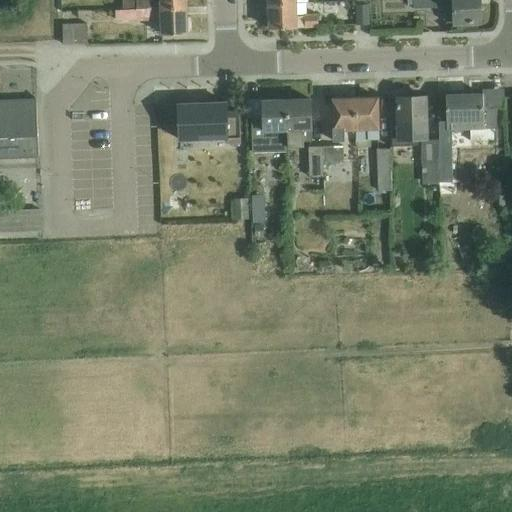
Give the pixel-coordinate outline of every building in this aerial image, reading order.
[(123,10),(186,8),(186,0),(137,0),(137,1),(123,1),(123,10)] [(328,0),(314,0),(315,9),(328,9),(328,0)] [(407,0),(408,7),(414,6),(414,9),(434,8),(434,7),(447,7),(447,23),(453,23),(453,29),(480,29),(480,21),(479,0),(407,0)] [(296,4),(268,4),(268,29),(296,29),(305,28),(318,28),(317,15),(304,16),(304,17),(296,17),(296,4)] [(356,27),(368,26),(368,6),(356,6),(356,27)] [(186,8),(123,10),(116,10),(116,21),(138,20),(138,23),(161,22),(161,35),(187,34),(186,8)] [(87,25),(62,25),(62,42),(62,44),(87,43),(87,25)] [(447,120),(438,120),(438,139),(439,182),(452,181),(451,130),(469,129),(470,141),(497,140),(497,128),(496,106),(484,107),(483,97),(483,94),(446,95),(446,97),(447,120)] [(390,123),(391,148),(416,148),(416,134),(426,134),(425,98),(410,98),(410,97),(398,98),(398,109),(399,109),(400,123),(390,123)] [(378,98),(355,99),(356,130),(356,135),(356,140),(367,140),(379,140),(378,98)] [(0,159),(39,157),(36,99),(0,100),(0,159)] [(227,144),(241,143),(239,113),(226,113),(226,102),(178,104),(178,99),(166,100),(167,131),(179,130),(179,140),(226,138),(227,144)] [(355,99),(332,99),(333,141),(342,141),(342,135),(356,135),(356,130),(355,99)] [(287,131),(287,148),(302,147),(302,142),(312,142),(310,100),(286,101),(287,131)] [(287,131),(286,101),(262,102),(263,119),(251,120),(252,153),(287,152),(287,148),(287,131)] [(438,139),(421,140),(421,182),(439,182),(438,139)] [(342,146),(323,147),(323,165),(344,164),(344,152),(344,146),(342,146)] [(324,178),(324,176),(323,165),(323,147),(308,147),(309,178),(324,178)] [(392,191),(391,148),(377,149),(378,192),(392,191)] [(246,198),(234,199),(234,219),(247,218),(246,198)] [(39,209),(13,210),(14,232),(40,231),(39,209)] [(264,213),(252,213),(252,223),(264,223),(264,213)] [(263,226),(254,226),(255,238),(263,237),(263,226)] [(288,257),(289,270),(303,268),(302,255),(288,257)]
